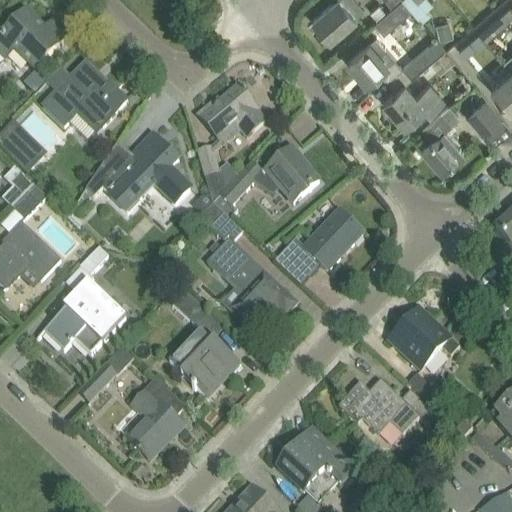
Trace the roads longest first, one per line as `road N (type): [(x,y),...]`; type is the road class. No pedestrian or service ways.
road 1 (residential): [(170,511),(440,241)]
road 2 (residential): [(440,241),(257,22)]
road 3 (residential): [(257,22),(211,61),(183,70),(109,0)]
road 4 (residential): [(128,511),(0,388)]
